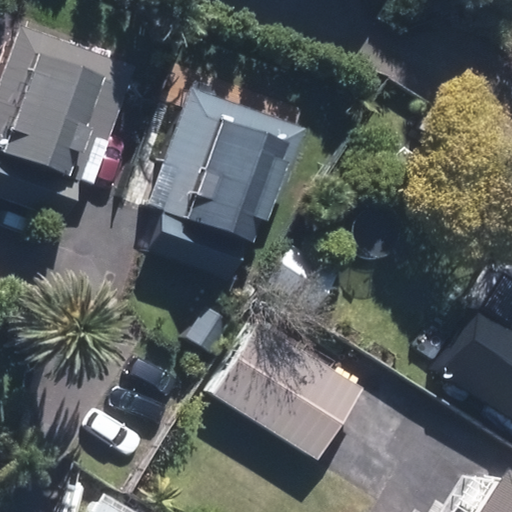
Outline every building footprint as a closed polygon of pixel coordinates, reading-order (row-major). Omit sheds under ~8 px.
[(0,92),(0,155),(87,185),(102,140),(94,137),(116,74),(54,53),(48,70),(16,59),(4,94),(0,92)] [(301,132),(187,85),(139,202),(156,209),(139,249),(226,284),(283,146),(293,151),(301,132)] [(278,242),(256,282),(315,314),(337,273),(278,242)] [(511,291),(493,279),(440,359),(458,371),(451,382),(511,422),(511,291)] [(357,389),(252,322),(207,393),(312,460),(357,389)] [(511,511),(511,466),(497,457),(460,511),(511,511)] [(126,511),(96,494),(85,511),(126,511)]
